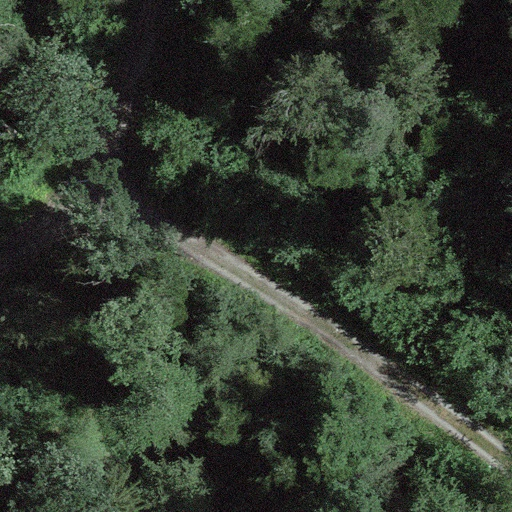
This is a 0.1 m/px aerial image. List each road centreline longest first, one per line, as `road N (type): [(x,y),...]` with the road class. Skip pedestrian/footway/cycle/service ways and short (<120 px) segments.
road 1 (track): [(0,258),(210,264),(511,469)]
road 2 (track): [(210,264),(171,0)]
